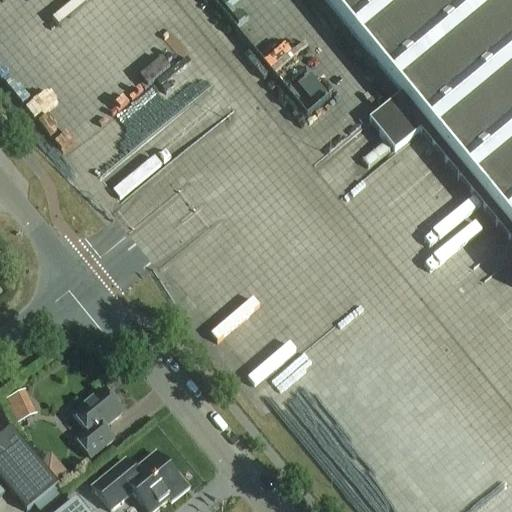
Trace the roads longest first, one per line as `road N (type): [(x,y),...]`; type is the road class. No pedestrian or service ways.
road 1 (residential): [(264,511),(78,287)]
road 2 (residential): [(78,287),(0,190)]
